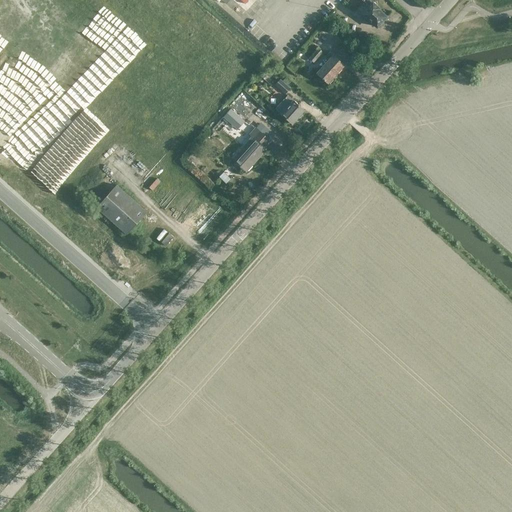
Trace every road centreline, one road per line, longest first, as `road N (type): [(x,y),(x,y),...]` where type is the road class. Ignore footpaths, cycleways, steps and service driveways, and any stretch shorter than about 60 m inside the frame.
road 1 (unclassified): [(155,329),(450,0)]
road 2 (unclassified): [(0,317),(87,392),(104,386),(155,329)]
road 3 (unclassified): [(0,190),(155,329)]
